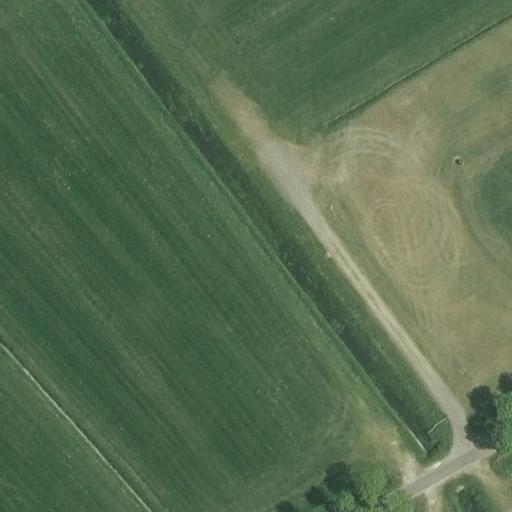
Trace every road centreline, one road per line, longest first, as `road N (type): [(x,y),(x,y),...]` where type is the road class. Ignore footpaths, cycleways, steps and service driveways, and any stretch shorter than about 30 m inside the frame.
road 1 (track): [(138,0),(215,78),(472,457)]
road 2 (unclassified): [(376,511),(511,435)]
